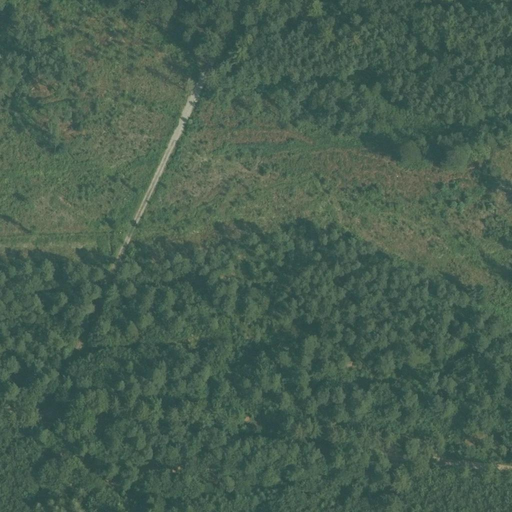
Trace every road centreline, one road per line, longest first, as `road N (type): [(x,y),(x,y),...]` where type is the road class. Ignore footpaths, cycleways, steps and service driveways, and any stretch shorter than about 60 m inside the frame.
road 1 (track): [(0,410),(511,473)]
road 2 (track): [(47,416),(244,0)]
